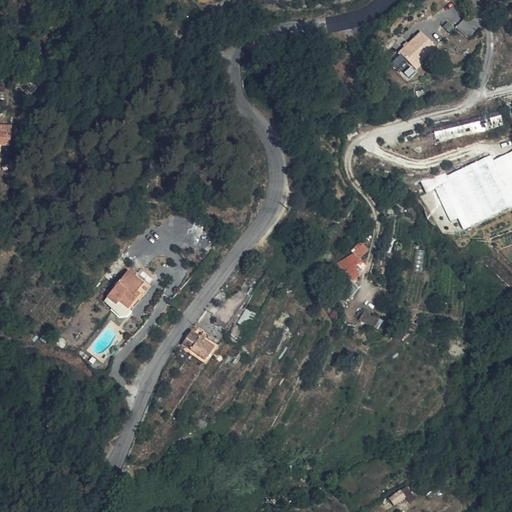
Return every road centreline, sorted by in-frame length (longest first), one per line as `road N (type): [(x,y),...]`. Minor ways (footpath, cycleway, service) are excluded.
road 1 (tertiary): [(236,55),(242,100),(276,145),(275,205),(168,346),(101,511)]
road 2 (tertiary): [(391,0),(344,20),(260,31),(236,55)]
road 3 (residential): [(236,55),(194,48),(179,34),(227,0)]
